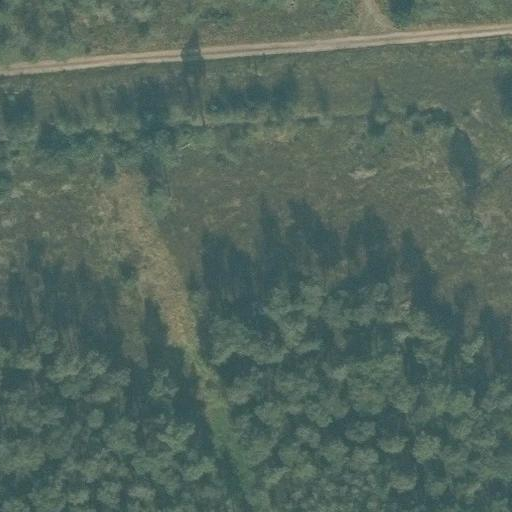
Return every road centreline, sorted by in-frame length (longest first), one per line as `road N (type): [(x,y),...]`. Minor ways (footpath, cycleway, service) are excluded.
road 1 (track): [(53,68),(377,42)]
road 2 (track): [(377,42),(511,32)]
